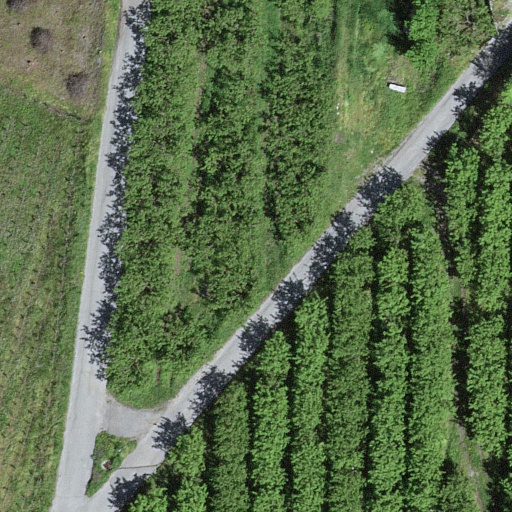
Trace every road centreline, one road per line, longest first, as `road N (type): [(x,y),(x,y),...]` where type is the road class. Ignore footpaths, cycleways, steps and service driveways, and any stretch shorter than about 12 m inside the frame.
road 1 (unclassified): [(511,33),(96,511)]
road 2 (unclassified): [(63,511),(79,454),(135,0)]
